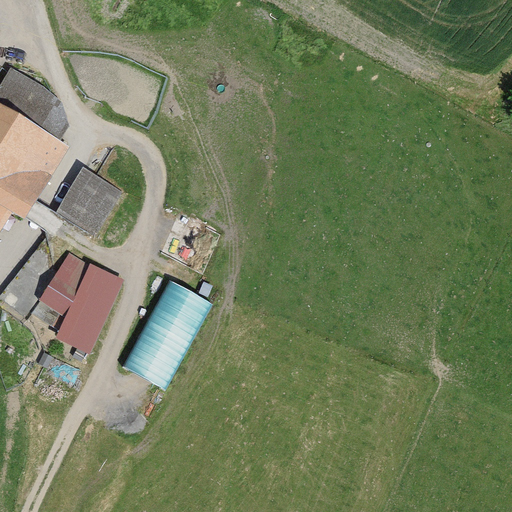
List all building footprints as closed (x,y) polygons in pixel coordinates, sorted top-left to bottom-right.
[(0,205),(16,217),(57,155),(0,124),(0,205)] [(82,177),(62,212),(95,231),(115,196),(82,177)] [(52,337),(85,352),(115,286),(66,258),(35,300),(62,313),(52,337)] [(127,367),(170,388),(213,299),(170,278),(127,367)] [(50,352),(35,382),(65,398),(80,368),(50,352)]
